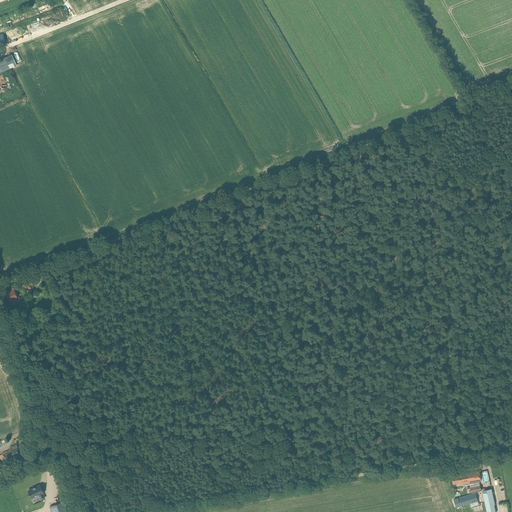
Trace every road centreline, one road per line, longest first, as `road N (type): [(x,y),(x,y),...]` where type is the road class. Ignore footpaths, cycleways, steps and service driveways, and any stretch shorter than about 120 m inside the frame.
road 1 (track): [(0,284),(511,89)]
road 2 (track): [(323,481),(511,449)]
road 3 (track): [(145,511),(323,481)]
road 4 (unclassified): [(0,476),(28,458),(37,428),(0,319)]
